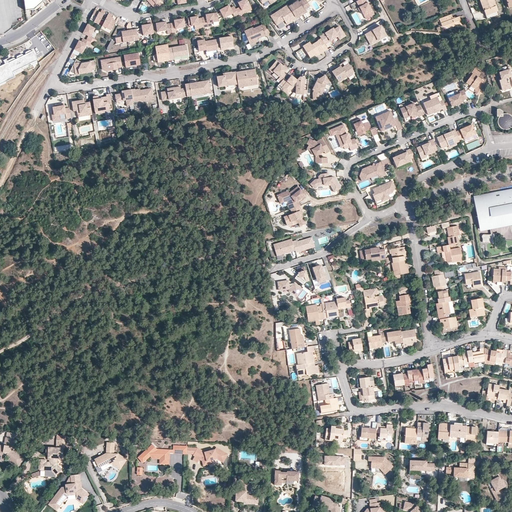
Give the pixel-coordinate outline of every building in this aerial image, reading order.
[(24,0),(26,11),(35,10),(43,1),(43,0),(24,0)] [(239,15),(240,17),(248,13),(246,10),(251,7),(247,0),(241,0),(242,2),(238,4),(240,8),(236,10),(239,15)] [(298,1),(289,7),(297,19),(301,16),(300,15),(307,10),(306,9),(307,8),(310,6),(306,0),(303,0),(299,3),(298,1)] [(375,14),(366,0),(355,0),(357,2),(360,7),(356,10),(361,16),(364,14),(365,15),(369,13),(371,17),(375,14)] [(493,0),(482,0),(486,10),(484,11),(486,16),(498,11),(493,0)] [(356,10),(360,7),(357,2),(351,5),(354,10),(355,9),(356,10)] [(289,7),(288,5),(271,17),(277,26),(283,22),(282,21),(284,20),(285,21),(286,23),(291,19),(293,21),(297,19),(289,7)] [(229,6),(220,11),(224,19),(233,14),(235,17),(239,15),(236,10),(235,7),(231,9),(229,6)] [(103,17),(106,11),(102,9),(101,12),(96,10),(92,17),(90,19),(99,24),(103,17)] [(499,15),(498,11),(486,16),(488,20),(499,15)] [(107,19),(103,26),(112,31),(116,23),(117,21),(112,18),(113,15),(110,13),(107,19)] [(207,18),(203,18),(203,19),(204,28),(210,27),(209,24),(219,22),(218,14),(206,16),(207,18)] [(452,20),(450,15),(439,19),(443,27),(450,28),(455,26),(456,27),(459,26),(459,28),(463,26),(460,17),(452,20)] [(204,28),(203,19),(199,19),(198,17),(188,19),(189,27),(195,26),(195,30),(204,28)] [(175,23),(171,24),(172,34),(177,33),(176,29),(186,28),(185,22),(184,19),(175,21),(175,23)] [(152,21),(147,22),(148,25),(142,26),(144,36),(154,34),(153,27),(152,21)] [(172,34),(171,24),(166,25),(166,22),(156,24),(158,33),(168,31),(168,35),(172,34)] [(91,37),(96,28),(88,24),(84,31),(83,33),(89,36),(87,40),(92,43),(95,44),(97,40),(94,39),(91,37)] [(267,37),(271,34),(264,24),(261,26),(254,30),(253,29),(245,33),(250,42),(254,40),(256,38),(258,37),(259,39),(265,36),(267,37)] [(321,39),(324,44),(330,41),(337,36),(339,39),(345,35),(339,26),(334,30),(333,28),(325,33),(319,37),(321,39)] [(387,36),(381,27),(374,30),(375,31),(373,33),(372,32),(366,35),(371,45),(387,36)] [(139,40),(137,30),(128,31),(120,32),(121,38),(116,38),(117,44),(128,42),(139,40)] [(220,39),(216,40),(218,48),(218,49),(222,49),(221,45),(228,44),(228,47),(229,47),(235,46),(233,36),(220,38),(220,39)] [(257,40),(259,39),(258,37),(256,38),(254,40),(250,42),(251,46),(258,42),(257,40)] [(87,40),(83,38),(81,42),(79,41),(77,44),(75,50),(83,54),(87,45),(91,47),(92,43),(87,40)] [(324,44),(321,39),(317,41),(318,41),(311,45),(309,42),(303,47),(310,58),(315,55),(317,54),(318,56),(328,49),(324,44)] [(218,48),(216,40),(206,42),(206,40),(198,41),(200,51),(207,50),(218,48)] [(170,48),(169,44),(157,46),(158,55),(159,60),(159,62),(164,61),(165,60),(168,59),(168,61),(172,60),(170,48)] [(188,45),(170,48),(172,60),(176,59),(176,57),(190,55),(188,45)] [(0,84),(4,83),(2,79),(11,75),(10,74),(11,73),(13,72),(14,73),(15,73),(19,71),(18,69),(21,68),(23,69),(27,67),(27,65),(29,64),(31,65),(35,63),(35,62),(36,61),(31,52),(30,53),(28,51),(25,53),(25,55),(22,57),(20,55),(17,57),(17,59),(14,61),(12,59),(6,62),(7,64),(1,67),(1,69),(0,69),(0,84)] [(140,53),(125,55),(127,67),(139,65),(142,65),(140,53)] [(123,66),(122,57),(103,60),(104,69),(108,71),(119,69),(118,67),(123,66)] [(89,71),(98,69),(96,58),(83,60),(77,59),(71,72),(77,74),(78,73),(80,72),(81,74),(90,72),(89,71)] [(278,79),(281,82),(284,78),(287,75),(284,73),(287,70),(283,66),(276,61),(269,70),(273,73),(274,72),(280,77),(278,79)] [(347,76),(353,72),(348,64),(342,69),(340,70),(338,68),(332,72),(339,83),(347,77),(347,76)] [(475,93),(485,92),(484,84),(481,82),(482,80),(478,78),(481,74),(475,69),(472,73),(473,74),(466,83),(471,87),(475,90),(475,93)] [(511,79),(509,69),(499,73),(501,80),(499,80),(502,91),(511,89),(509,83),(507,84),(505,79),(510,78),(511,84),(511,79)] [(246,71),(236,73),(238,84),(247,83),(248,86),(258,84),(256,73),(247,74),(246,71)] [(219,87),(238,84),(236,73),(236,72),(232,73),(232,72),(224,74),(225,76),(223,76),(217,78),(219,87)] [(14,78),(11,73),(10,74),(11,75),(2,79),(4,83),(14,78)] [(281,82),(278,86),(287,94),(294,87),(296,87),(296,94),(303,94),(305,77),(300,77),(297,81),(292,76),(287,81),(284,78),(281,82)] [(321,100),(321,97),(326,85),(330,83),(325,76),(320,80),(318,84),(316,84),(313,91),(314,92),(313,94),(314,101),(321,100)] [(208,80),(185,84),(186,88),(187,96),(187,97),(191,96),(191,94),(203,92),(203,94),(211,93),(208,80)] [(187,96),(186,88),(181,89),(180,87),(174,88),(174,89),(171,90),(171,92),(168,93),(168,91),(161,92),(163,101),(169,100),(187,96)] [(135,89),(131,89),(133,99),(139,98),(140,99),(154,97),(152,88),(141,90),(136,91),(135,89)] [(133,99),(131,89),(122,91),(122,93),(116,94),(117,101),(126,100),(127,105),(134,104),(133,99)] [(467,99),(464,92),(448,99),(452,108),(457,105),(460,104),(464,103),(463,101),(467,99)] [(113,110),(110,94),(106,95),(106,97),(102,97),(102,100),(94,101),(95,114),(104,113),(103,111),(113,110)] [(447,111),(443,101),(439,103),(437,98),(431,101),(423,104),(428,116),(442,110),(443,112),(447,111)] [(92,115),(90,104),(85,105),(84,100),(72,102),(74,111),(77,111),(78,117),(92,115)] [(66,119),(71,118),(70,108),(65,109),(64,104),(57,105),(57,107),(53,107),(54,111),(54,115),(52,115),(53,121),(60,120),(59,114),(65,114),(66,119)] [(424,115),(420,106),(415,108),(414,104),(406,107),(400,109),(404,119),(411,116),(418,113),(419,116),(419,117),(424,115)] [(500,109),(497,110),(497,117),(499,117),(498,118),(497,120),(497,122),(498,125),(499,126),(500,129),(501,129),(503,130),(505,131),(507,131),(509,130),(510,129),(511,127),(511,116),(511,115),(509,114),(506,113),(503,114),(503,112),(501,111),(500,109)] [(397,130),(402,128),(397,116),(392,118),(389,110),(374,116),(379,127),(387,124),(389,127),(395,125),(397,130)] [(373,137),(378,135),(375,128),(371,130),(368,123),(363,126),(360,120),(353,123),(359,137),(364,135),(363,134),(366,133),(366,134),(367,136),(372,134),(373,137)] [(356,141),(355,140),(351,142),(348,135),(347,135),(346,131),(345,129),(346,129),(345,125),(329,132),(332,137),(336,135),(340,134),(344,141),(340,143),(341,147),(344,146),(344,148),(345,150),(350,148),(352,152),(359,149),(357,144),(356,141)] [(457,135),(460,141),(464,140),(477,135),(473,125),(459,131),(456,133),(457,135)] [(453,148),(457,146),(456,144),(460,142),(457,135),(456,133),(455,131),(452,132),(446,135),(447,136),(445,137),(444,136),(437,139),(442,150),(444,148),(448,147),(452,145),(453,148)] [(329,152),(322,139),(316,142),(314,140),(313,141),(309,139),(306,144),(308,145),(314,149),(311,150),(314,155),(316,157),(316,164),(328,163),(328,158),(321,158),(321,155),(321,154),(320,152),(323,151),(324,152),(325,154),(329,152)] [(438,151),(433,140),(430,142),(429,142),(429,144),(424,146),(417,149),(421,159),(426,157),(429,155),(434,153),(433,153),(438,151)] [(314,149),(308,145),(306,149),(310,151),(313,156),(314,155),(311,150),(314,149)] [(415,158),(411,150),(406,152),(407,153),(393,159),(395,163),(397,169),(411,163),(410,160),(415,158)] [(377,157),(380,163),(387,160),(385,154),(377,157)] [(387,160),(380,163),(380,164),(376,165),(376,167),(375,168),(374,168),(373,166),(372,167),(372,166),(363,169),(361,176),(363,181),(371,178),(384,173),(384,171),(391,168),(387,160)] [(372,181),(385,175),(384,173),(371,178),(372,181)] [(338,186),(332,179),(330,179),(330,178),(329,178),(328,174),(321,174),(318,177),(319,179),(315,180),(312,183),(311,186),(314,188),(316,187),(318,185),(323,186),(325,187),(330,188),(331,188),(330,189),(334,194),(340,190),(340,188),(340,187),(338,186)] [(389,196),(393,194),(395,189),(392,182),(373,190),(375,195),(376,197),(374,198),(376,203),(382,200),(384,201),(384,202),(389,200),(389,197),(389,196)] [(299,206),(300,205),(298,201),(298,200),(301,198),(301,199),(305,195),(298,186),(288,194),(283,196),(282,193),(277,195),(279,201),(282,200),(284,200),(285,201),(291,199),(293,203),(287,205),(289,210),(290,209),(299,206)] [(511,188),(473,195),(474,198),(483,196),(482,195),(491,193),(495,195),(496,200),(500,199),(498,194),(501,191),(511,189),(511,194),(511,188)] [(483,196),(474,198),(477,219),(484,218),(486,226),(504,223),(506,225),(511,223),(511,194),(511,189),(501,191),(498,194),(500,199),(496,200),(495,195),(491,193),(482,195),(483,196)] [(452,204),(440,208),(442,213),(454,209),(452,204)] [(301,210),(299,206),(290,209),(292,214),(283,217),(286,226),(291,224),(292,226),(298,223),(299,226),(305,224),(301,214),(300,211),(301,210)] [(484,218),(477,219),(480,232),(511,225),(511,223),(506,225),(504,223),(486,226),(484,218)] [(449,244),(459,243),(458,235),(459,235),(458,226),(448,227),(450,236),(448,236),(447,237),(448,245),(449,244)] [(493,243),(492,235),(482,235),(483,243),(493,243)] [(292,241),(296,252),(315,246),(312,237),(297,241),(297,240),(292,241)] [(277,255),(295,250),(292,241),(292,239),(273,244),(277,255)] [(448,245),(437,247),(438,253),(442,252),(446,251),(447,261),(447,263),(463,260),(461,248),(450,249),(449,244),(448,245)] [(380,259),(386,258),(384,248),(379,249),(378,247),(377,246),(369,248),(359,250),(361,260),(371,258),(380,257),(380,259)] [(404,260),(403,255),(403,251),(404,251),(403,246),(388,249),(389,254),(391,253),(393,263),(404,260)] [(404,264),(404,260),(393,263),(392,263),(394,275),(399,274),(406,273),(404,264)] [(330,280),(325,266),(321,268),(322,269),(320,270),(319,267),(313,269),(318,284),(330,280)] [(502,282),(505,282),(505,280),(506,272),(506,270),(494,269),(493,281),(497,282),(498,282),(502,282)] [(297,276),(295,279),(304,285),(306,282),(305,281),(309,281),(307,271),(298,274),(299,275),(298,276),(297,276)] [(464,274),(466,283),(472,282),(472,284),(473,287),(482,286),(480,272),(464,274)] [(433,283),(434,289),(436,288),(445,287),(447,286),(445,279),(445,276),(436,277),(434,277),(435,282),(433,283)] [(289,291),(297,297),(302,290),(295,284),(292,285),(292,286),(289,286),(289,285),(289,281),(279,282),(280,290),(289,289),(290,290),(289,291)] [(399,294),(404,293),(408,291),(405,286),(397,289),(399,294)] [(445,287),(436,288),(439,304),(448,302),(450,302),(448,290),(446,291),(445,287)] [(374,289),(367,290),(368,296),(365,297),(364,297),(366,309),(365,310),(366,316),(370,316),(369,309),(371,308),(371,307),(387,304),(386,295),(373,297),(372,294),(375,293),(374,289)] [(409,294),(404,295),(399,296),(400,300),(396,301),(398,315),(410,313),(408,305),(409,305),(408,301),(410,301),(409,294)] [(345,297),(336,299),(336,301),(337,307),(346,306),(346,307),(347,307),(351,307),(350,301),(346,301),(345,297)] [(482,304),(482,299),(472,301),(473,310),(470,311),(471,319),(484,317),(482,309),(484,308),(483,304),(482,304)] [(324,303),(322,303),(322,305),(324,318),(324,319),(339,316),(338,309),(337,307),(336,301),(324,303)] [(439,304),(436,305),(437,312),(439,312),(440,317),(438,317),(439,321),(440,320),(446,320),(445,316),(450,315),(448,302),(439,304)] [(324,318),(322,305),(317,306),(317,304),(314,304),(306,305),(308,320),(315,319),(315,320),(319,319),(324,318)] [(446,320),(440,320),(442,331),(458,328),(456,318),(446,320)] [(304,344),(304,342),(302,343),(301,336),(300,329),(290,330),(292,349),(306,347),(309,347),(308,343),(304,344)] [(403,346),(403,347),(407,347),(407,346),(407,344),(416,343),(414,329),(401,332),(402,340),(402,342),(403,346)] [(401,332),(400,331),(386,333),(386,334),(381,335),(382,341),(387,340),(388,342),(394,341),(402,340),(401,332)] [(382,341),(381,335),(368,337),(369,349),(383,347),(382,343),(382,341)] [(363,350),(361,338),(352,340),(352,342),(348,342),(349,349),(354,349),(354,350),(358,349),(358,351),(363,350)] [(314,351),(313,346),(309,347),(306,347),(307,352),(296,354),(298,365),(314,363),(313,352),(314,351)] [(472,352),(474,362),(484,360),(484,359),(485,348),(485,347),(480,348),(480,351),(472,352)] [(490,349),(485,348),(484,359),(490,360),(490,361),(495,362),(495,361),(497,352),(497,351),(489,350),(490,349)] [(503,353),(497,352),(495,361),(505,363),(507,350),(504,349),(503,353)] [(467,352),(462,353),(464,364),(469,364),(470,366),(475,366),(474,362),(472,352),(472,350),(467,351),(467,352)] [(459,355),(453,356),(455,369),(455,370),(460,369),(459,366),(464,365),(464,364),(462,353),(458,354),(459,355)] [(447,358),(443,359),(445,372),(450,371),(450,370),(455,369),(453,356),(447,357),(447,358)] [(315,366),(314,363),(298,365),(300,377),(316,374),(315,366)] [(429,377),(433,376),(431,364),(427,365),(428,368),(422,369),(423,371),(424,381),(430,380),(429,377)] [(417,369),(412,370),(414,381),(419,381),(420,384),(425,383),(424,381),(423,371),(420,372),(418,372),(418,370),(417,369)] [(415,386),(412,370),(408,371),(408,374),(403,374),(405,385),(405,387),(411,386),(411,387),(415,386)] [(403,374),(403,373),(399,374),(399,375),(393,375),(395,387),(405,385),(403,374)] [(357,385),(358,389),(360,388),(373,387),(374,386),(373,380),(373,381),(369,381),(369,377),(368,377),(359,378),(360,384),(358,385),(357,385)] [(315,386),(318,401),(325,400),(333,399),(332,394),(330,394),(328,395),(327,389),(328,389),(327,383),(315,386)] [(493,400),(497,401),(498,400),(498,398),(499,390),(500,386),(489,384),(487,397),(493,398),(493,400)] [(373,387),(360,388),(361,392),(362,400),(362,401),(374,399),(373,387)] [(509,391),(499,390),(498,398),(504,399),(504,401),(503,403),(507,404),(509,393),(509,391)] [(333,399),(325,400),(325,405),(319,406),(321,413),(336,410),(334,403),(338,402),(337,398),(333,399)] [(417,429),(417,436),(428,437),(429,423),(418,422),(417,429)] [(381,424),(377,423),(376,429),(376,432),(380,433),(380,437),(387,437),(387,435),(391,435),(392,427),(386,426),(386,427),(386,429),(381,428),(381,426),(381,424)] [(450,424),(438,423),(437,438),(449,438),(449,436),(450,424)] [(454,425),(450,424),(449,436),(466,438),(466,426),(462,426),(454,425)] [(466,438),(465,443),(469,443),(470,442),(470,440),(476,441),(478,427),(466,426),(466,438)] [(335,429),(335,428),(330,427),(330,430),(326,429),(325,436),(329,437),(329,439),(342,440),(342,438),(346,439),(347,431),(343,431),(343,430),(335,429)] [(368,442),(368,438),(361,437),(362,428),(361,428),(360,441),(368,442)] [(368,438),(376,438),(376,432),(376,429),(362,428),(361,437),(368,438)] [(411,439),(416,440),(417,436),(417,429),(405,428),(404,443),(411,443),(411,439)] [(497,441),(498,431),(494,431),(494,430),(489,429),(489,431),(487,430),(486,442),(497,443),(497,441)] [(508,442),(511,442),(511,429),(510,430),(510,431),(498,430),(498,431),(497,441),(508,442)] [(3,449),(0,448),(0,456),(2,458),(4,458),(7,455),(10,457),(8,459),(17,467),(24,459),(12,449),(12,447),(13,447),(15,439),(14,439),(6,438),(5,438),(4,446),(3,449)] [(62,460),(62,450),(64,450),(65,442),(56,441),(56,450),(46,449),(45,457),(48,457),(48,460),(49,460),(49,464),(46,464),(46,462),(40,461),(40,471),(40,472),(41,472),(41,473),(44,473),(45,472),(51,472),(56,477),(62,472),(57,467),(58,460),(62,460)] [(91,449),(88,442),(79,446),(82,453),(91,449)] [(127,460),(119,455),(115,455),(115,444),(107,444),(107,453),(110,453),(110,455),(107,455),(94,461),(98,470),(106,466),(112,465),(121,471),(127,461),(127,460)] [(169,451),(158,451),(154,446),(140,459),(144,464),(151,457),(154,460),(162,460),(170,460),(171,454),(169,454),(169,451)] [(189,447),(175,447),(174,454),(188,455),(189,447)] [(227,453),(218,448),(217,450),(207,453),(200,449),(195,456),(197,457),(195,461),(199,464),(202,460),(203,458),(205,459),(204,461),(205,462),(207,467),(211,465),(210,462),(220,459),(220,460),(224,462),(225,462),(227,458),(225,457),(227,453)] [(333,455),(327,455),(327,456),(321,455),(321,463),(326,463),(326,464),(341,464),(341,463),(347,464),(347,458),(342,458),(342,456),(336,455),(333,455)] [(396,466),(387,457),(370,456),(370,461),(373,461),(375,461),(375,463),(373,463),(373,468),(382,468),(387,474),(396,466)] [(429,461),(412,460),(412,470),(429,471),(429,468),(431,468),(431,471),(437,471),(437,464),(429,464),(429,461)] [(456,473),(455,476),(469,476),(476,477),(477,463),(461,462),(461,467),(448,466),(448,472),(456,473)] [(300,472),(289,471),(289,472),(288,472),(285,472),(282,472),(282,471),(277,470),(276,484),(283,485),(283,477),(288,478),(288,479),(300,480),(300,472)] [(503,480),(499,472),(494,475),(496,479),(492,481),(495,487),(492,489),(499,502),(503,500),(499,491),(502,489),(508,486),(506,482),(504,483),(503,480)] [(71,485),(65,486),(65,488),(61,489),(48,506),(54,510),(57,506),(59,508),(64,502),(62,500),(67,494),(74,493),(76,495),(76,499),(79,502),(83,496),(87,499),(90,496),(81,489),(81,490),(78,489),(77,485),(81,485),(79,475),(71,476),(70,477),(71,485)] [(252,491),(252,480),(240,479),(240,490),(237,490),(237,501),(244,501),(244,503),(256,503),(259,503),(259,495),(250,495),(251,491),(252,491)] [(507,498),(502,489),(499,491),(503,500),(507,498)] [(335,499),(323,495),(323,497),(317,495),(315,502),(321,504),(328,506),(327,508),(333,510),(333,511),(342,511),(341,507),(340,507),(340,504),(334,502),(335,499)] [(382,507),(382,502),(371,504),(372,508),(372,509),(370,510),(368,509),(365,511),(389,511),(383,507),(382,507)] [(424,511),(417,504),(406,502),(405,510),(412,511),(424,511)]
